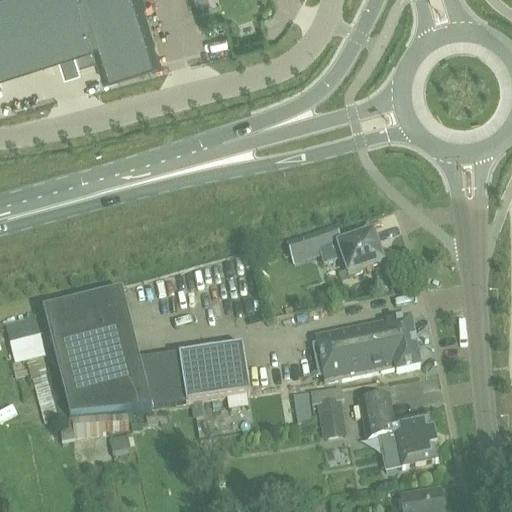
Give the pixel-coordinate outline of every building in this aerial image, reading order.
[(78,0),(0,0),(0,72),(1,75),(3,75),(1,70),(17,66),(17,67),(20,66),(20,65),(35,60),(36,64),(37,63),(36,60),(58,54),(64,72),(65,71),(64,68),(77,64),(79,67),(80,67),(80,65),(97,60),(78,0)] [(78,0),(84,17),(104,80),(161,62),(143,5),(146,4),(144,0),(78,0)] [(162,247),(168,259),(195,246),(189,234),(162,247)] [(342,261),(347,275),(382,264),(372,235),(348,243),(348,241),(318,251),(323,267),(342,261)] [(44,312),(70,420),(151,413),(151,412),(140,365),(122,293),(44,312)] [(396,373),(420,369),(410,320),(385,325),(332,337),(334,342),(319,345),(327,384),(342,381),(342,382),(395,371),(396,373)] [(242,350),(140,365),(151,412),(249,397),(242,350)] [(294,414),(308,412),(306,396),(292,398),(294,414)] [(367,442),(397,436),(403,468),(436,462),(434,449),(436,448),(433,433),(431,433),(428,419),(393,425),(388,399),(360,405),(367,442)] [(345,437),(339,404),(318,407),(324,440),(345,437)] [(169,426),(169,414),(147,414),(147,426),(169,426)] [(104,419),(104,436),(128,435),(128,418),(104,419)] [(104,419),(72,421),(74,442),(104,440),(104,436),(104,419)] [(72,421),(61,423),(63,448),(75,447),(74,442),(72,421)] [(109,441),(111,459),(135,454),(131,436),(109,441)] [(401,498),(402,511),(443,511),(440,493),(401,498)]
